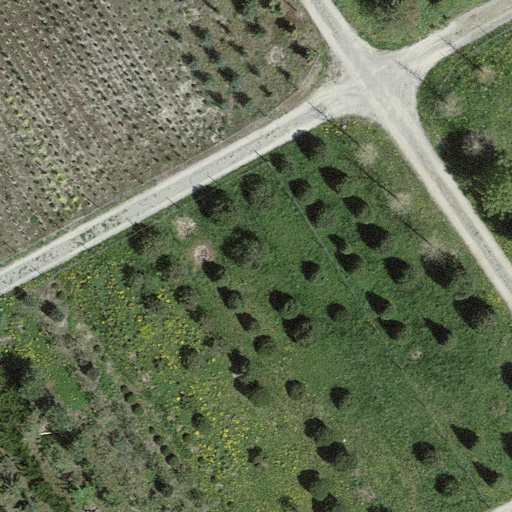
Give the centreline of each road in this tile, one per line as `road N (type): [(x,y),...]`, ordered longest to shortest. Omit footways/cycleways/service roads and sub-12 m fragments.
road 1 (track): [(0,293),(511,24)]
road 2 (track): [(310,0),(511,300)]
